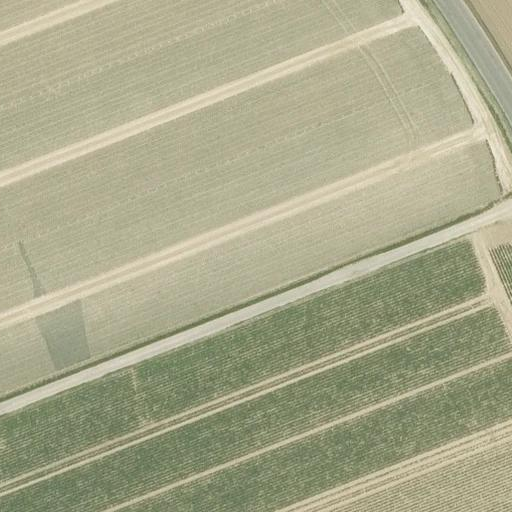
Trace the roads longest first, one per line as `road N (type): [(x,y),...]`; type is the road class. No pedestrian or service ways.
road 1 (track): [(511,208),(0,408)]
road 2 (secondary): [(443,0),(511,111)]
